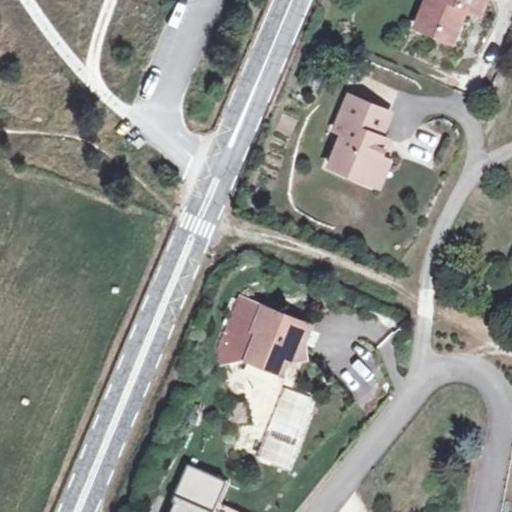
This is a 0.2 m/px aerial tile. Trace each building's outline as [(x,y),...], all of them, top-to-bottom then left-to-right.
[(420,0),(415,10),(435,21),(435,24),(436,27),(437,29),(439,31),(443,32),(445,32),(447,32),(450,31),(451,30),(453,28),(454,26),(454,23),(454,21),(453,20),(462,0),(481,8),(484,0),(420,0)] [(332,160),(368,180),(381,154),(391,135),(383,130),(394,109),(356,91),(338,126),(346,131),(332,160)] [(381,154),(368,180),(379,186),(392,160),(381,154)] [(227,337),(227,354),(247,348),(254,323),(250,319),(259,299),(234,289),(220,321),(229,328),(227,337)] [(254,323),(247,348),(280,363),(285,351),(301,345),(300,330),(305,318),(259,299),(250,319),(254,323)] [(214,336),(217,357),(227,354),(227,337),(229,328),(220,321),(214,336)] [(209,511),(222,483),(187,468),(173,502),(178,504),(174,511),(209,511)]
